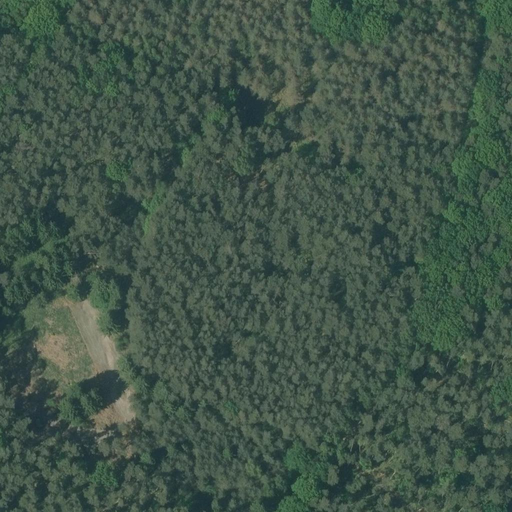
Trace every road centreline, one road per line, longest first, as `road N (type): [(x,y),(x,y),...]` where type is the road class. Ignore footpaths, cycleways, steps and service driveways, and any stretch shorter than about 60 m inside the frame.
road 1 (track): [(373,399),(460,173),(492,0)]
road 2 (track): [(511,260),(373,399)]
road 3 (track): [(283,511),(373,399)]
